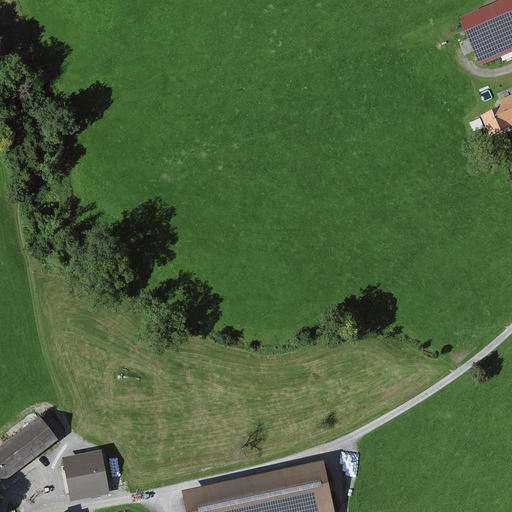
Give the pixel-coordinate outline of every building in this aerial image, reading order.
[(511,0),(463,21),(483,67),(511,54),(511,0)] [(511,128),(511,96),(501,102),(503,108),(483,117),(492,137),(511,128)] [(40,418),(0,448),(0,486),(59,441),(57,438),(65,433),(50,414),(41,420),(40,418)] [(102,451),(62,458),(71,502),(110,495),(102,451)] [(334,511),(325,464),(184,494),(187,511),(334,511)]
